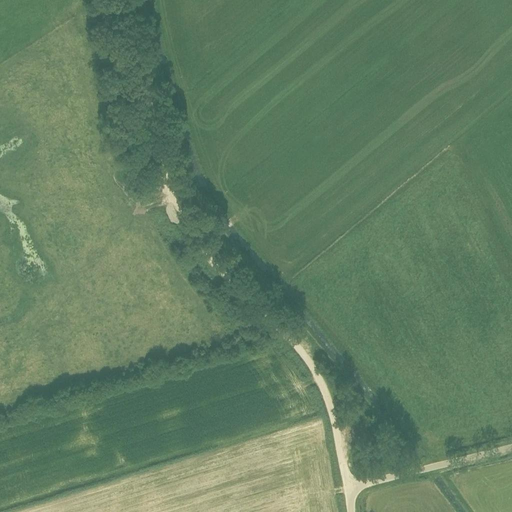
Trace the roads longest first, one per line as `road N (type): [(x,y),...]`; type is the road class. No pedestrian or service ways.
road 1 (track): [(202,245),(315,374),(349,488)]
road 2 (track): [(128,0),(152,125),(202,245)]
road 3 (unclassified): [(353,511),(349,488),(511,448)]
